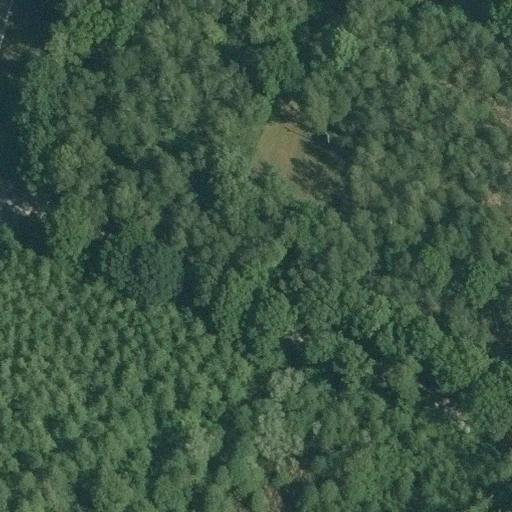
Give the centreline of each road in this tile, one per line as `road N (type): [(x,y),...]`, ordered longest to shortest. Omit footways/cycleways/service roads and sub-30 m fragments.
road 1 (track): [(14,197),(511,439)]
road 2 (unclassified): [(0,221),(139,0)]
